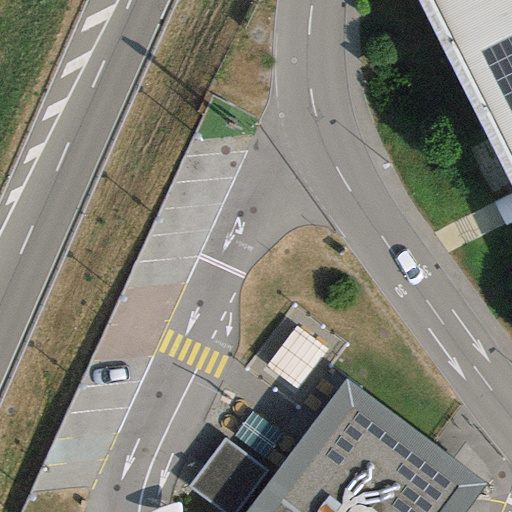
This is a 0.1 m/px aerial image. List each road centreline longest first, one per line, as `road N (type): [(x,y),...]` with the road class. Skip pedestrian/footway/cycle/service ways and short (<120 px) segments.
road 1 (tertiary): [(309,0),(307,84),(330,158),(388,253),(511,419)]
road 2 (motorway): [(0,325),(147,0)]
